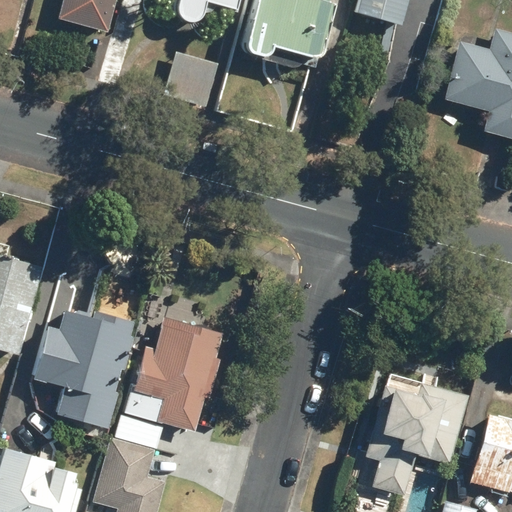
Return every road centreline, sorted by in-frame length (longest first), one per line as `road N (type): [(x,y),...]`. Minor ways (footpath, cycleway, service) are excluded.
road 1 (tertiary): [(347,217),(0,123)]
road 2 (residential): [(347,217),(265,511)]
road 3 (tertiary): [(511,262),(347,217)]
